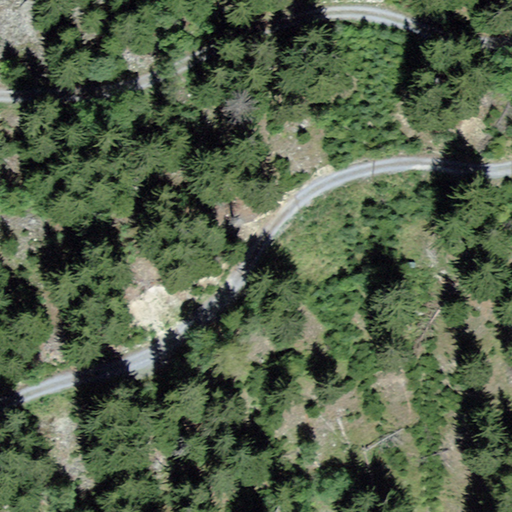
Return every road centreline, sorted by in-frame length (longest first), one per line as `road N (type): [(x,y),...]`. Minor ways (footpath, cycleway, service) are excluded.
road 1 (track): [(0,412),(184,344),(236,297),(302,206),(339,179),(414,164),(511,171)]
road 2 (track): [(511,45),(470,45),(345,13),(293,25),(142,86),(0,98)]
